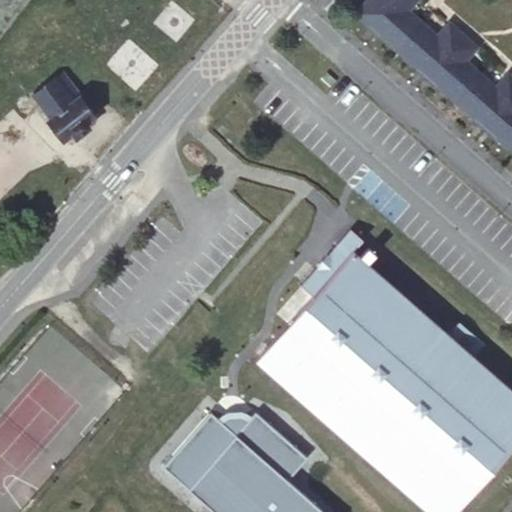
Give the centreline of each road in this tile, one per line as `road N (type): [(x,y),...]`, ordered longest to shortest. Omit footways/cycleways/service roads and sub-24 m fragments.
road 1 (tertiary): [(0,308),(268,0)]
road 2 (residential): [(511,196),(280,0)]
